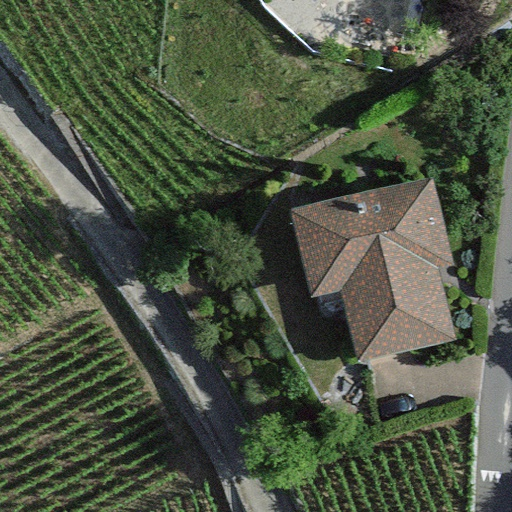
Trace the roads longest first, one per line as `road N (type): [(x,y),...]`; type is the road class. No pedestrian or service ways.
road 1 (track): [(0,93),(154,306),(268,511)]
road 2 (residential): [(498,511),(511,328)]
